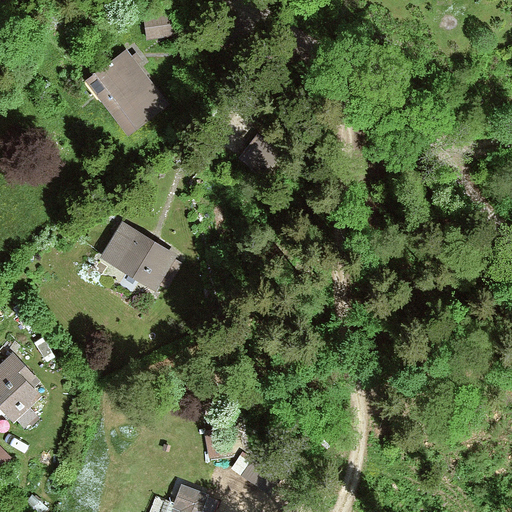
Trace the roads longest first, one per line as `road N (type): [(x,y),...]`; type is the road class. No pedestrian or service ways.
road 1 (track): [(345,67),(338,241),(364,417),(340,511)]
road 2 (residential): [(511,231),(455,152),(375,96),(298,22),(246,0)]
road 3 (track): [(298,22),(253,101),(214,142)]
